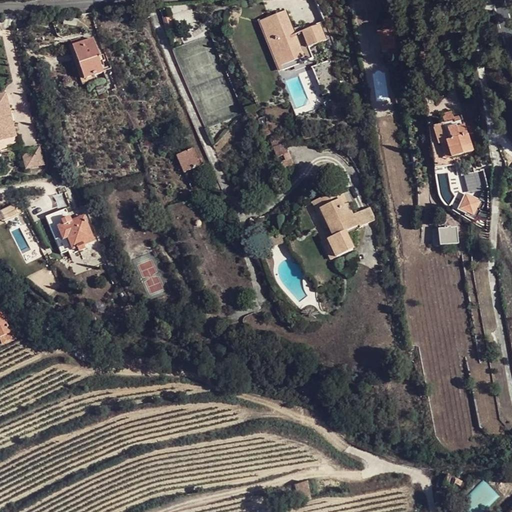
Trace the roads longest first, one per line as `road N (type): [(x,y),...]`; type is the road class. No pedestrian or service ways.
road 1 (track): [(0,304),(119,371),(187,374),(298,414),(412,474),(431,511)]
road 2 (track): [(388,466),(347,478),(314,474),(164,511)]
